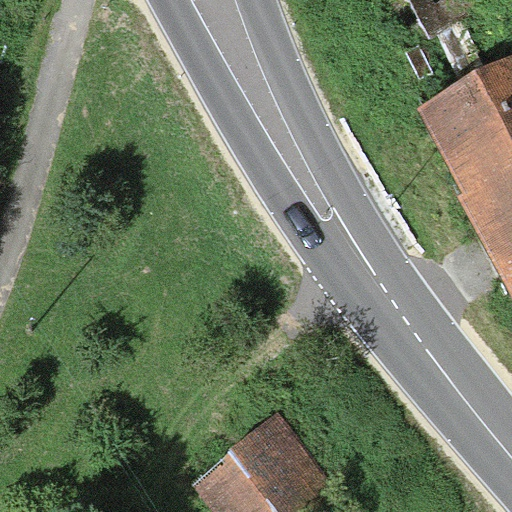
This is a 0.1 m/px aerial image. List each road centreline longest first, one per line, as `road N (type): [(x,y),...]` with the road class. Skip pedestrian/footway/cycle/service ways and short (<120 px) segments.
road 1 (primary): [(210,0),(305,172),(511,458)]
road 2 (track): [(69,0),(31,172),(0,261)]
